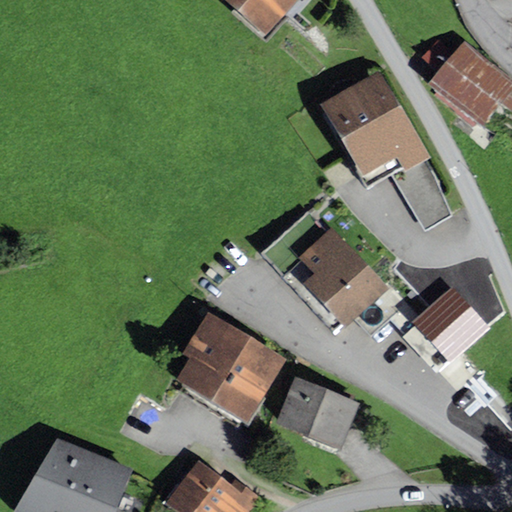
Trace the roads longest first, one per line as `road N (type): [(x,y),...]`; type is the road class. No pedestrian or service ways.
road 1 (residential): [(359,0),(459,166),(511,287)]
road 2 (residential): [(511,488),(320,511)]
